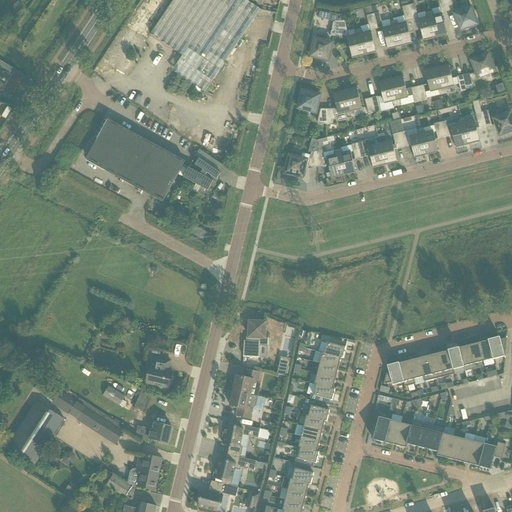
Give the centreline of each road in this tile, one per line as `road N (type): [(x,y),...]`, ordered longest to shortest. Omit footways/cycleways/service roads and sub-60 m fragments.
road 1 (residential): [(174,511),(251,187)]
road 2 (residential): [(251,187),(308,200),(511,150)]
road 3 (residential): [(511,317),(381,350),(354,448)]
road 4 (residential): [(279,68),(345,74),(502,33)]
road 5 (residential): [(284,46),(207,26),(153,99)]
road 6 (residential): [(495,486),(354,448)]
road 7 (unclassified): [(5,157),(39,167),(87,91)]
road 8 (residential): [(251,187),(279,68)]
